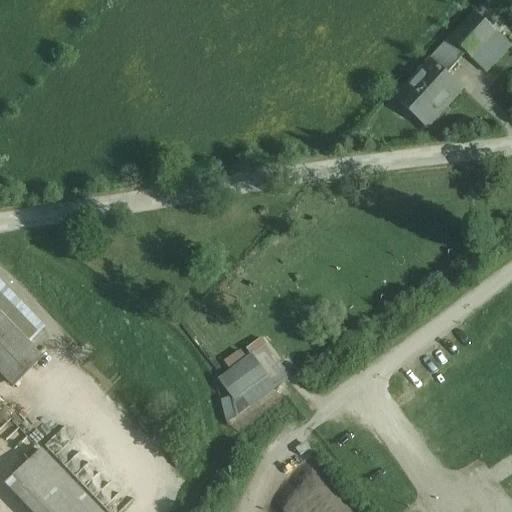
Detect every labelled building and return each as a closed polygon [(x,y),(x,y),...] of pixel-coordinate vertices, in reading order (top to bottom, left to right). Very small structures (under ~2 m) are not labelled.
[(475,14),(395,100),(427,130),(463,93),(446,77),(466,55),(486,74),(511,47),(475,14)] [(41,331),(0,287),(0,316),(27,345),(41,331)] [(27,345),(0,316),(0,374),(11,385),(39,357),(27,345)] [(252,357),(218,382),(231,400),(242,414),(276,390),(252,357)] [(231,400),(220,402),(226,425),(242,414),(231,400)] [(97,511),(40,451),(11,480),(42,511),(97,511)]
